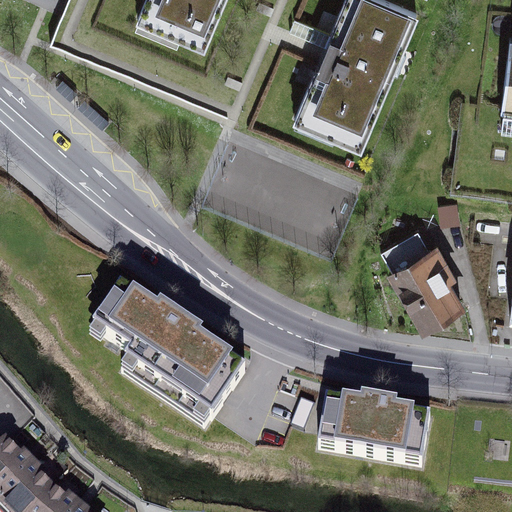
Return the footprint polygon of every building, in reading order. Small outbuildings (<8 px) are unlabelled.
[(236,0),(150,0),(138,30),(212,60),(236,0)] [(424,15),(385,0),(345,0),(323,57),(294,128),(366,157),(424,15)] [(511,49),(501,139),(511,140),(511,49)] [(471,309),(440,254),(398,277),(429,333),(471,309)] [(235,372),(100,286),(80,320),(125,348),(110,375),(199,431),(235,372)] [(426,420),(320,402),(313,457),(417,473),(426,420)] [(81,511),(7,446),(0,453),(0,501),(12,511),(81,511)]
